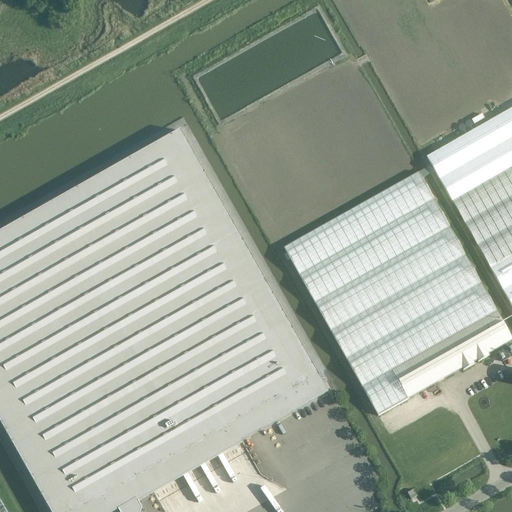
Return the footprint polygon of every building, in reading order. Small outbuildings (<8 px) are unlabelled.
[(511,108),(427,158),(511,307),(511,108)] [(0,427),(47,511),(114,511),(326,393),(254,266),(178,131),(0,231),(0,427)] [(284,248),(378,416),(462,370),(463,371),(475,365),(474,363),(477,361),(478,363),(489,356),(488,355),(511,341),(511,339),(418,173),(284,248)] [(511,345),(498,353),(503,362),(511,356),(511,345)] [(411,500),(417,497),(413,490),(408,493),(411,500)] [(0,511),(8,511),(0,497),(0,511)]
